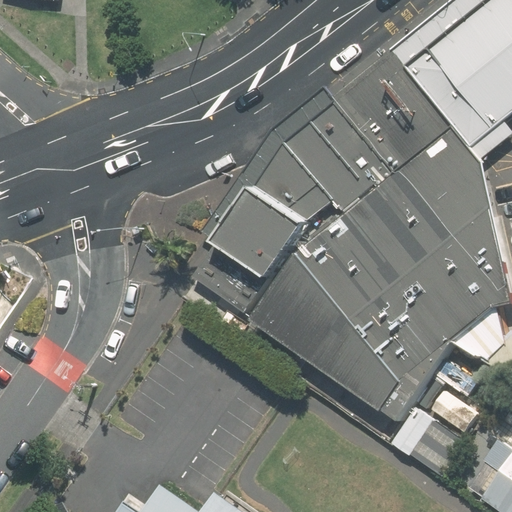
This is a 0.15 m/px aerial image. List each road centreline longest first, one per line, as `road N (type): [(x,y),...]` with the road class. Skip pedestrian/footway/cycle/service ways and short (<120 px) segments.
road 1 (secondary): [(367,0),(252,86),(54,169)]
road 2 (residential): [(54,169),(80,234),(83,297),(62,357),(0,447)]
